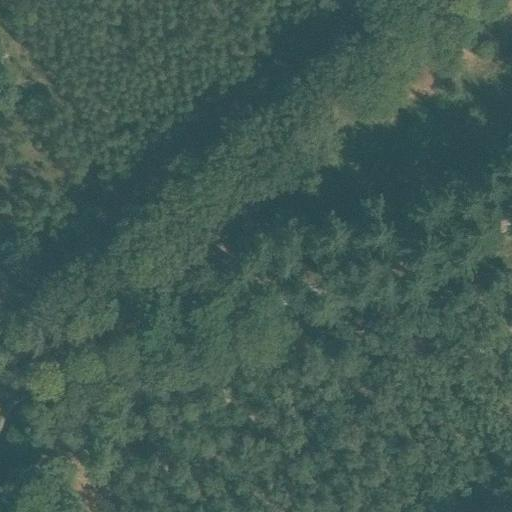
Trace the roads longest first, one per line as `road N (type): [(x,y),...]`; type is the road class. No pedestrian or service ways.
road 1 (track): [(0,366),(421,22)]
road 2 (track): [(0,392),(511,222)]
